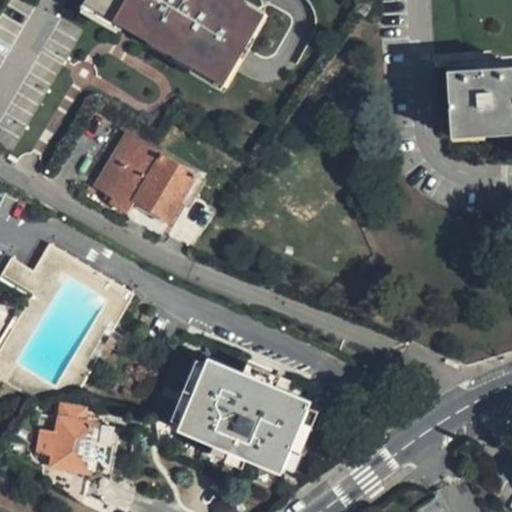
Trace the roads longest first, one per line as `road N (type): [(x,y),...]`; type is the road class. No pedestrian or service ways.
road 1 (residential): [(0,164),(130,242),(403,351),(438,374),(460,412)]
road 2 (residential): [(425,437),(348,374),(207,315),(57,230),(21,234),(0,223)]
road 3 (residential): [(425,437),(323,511)]
